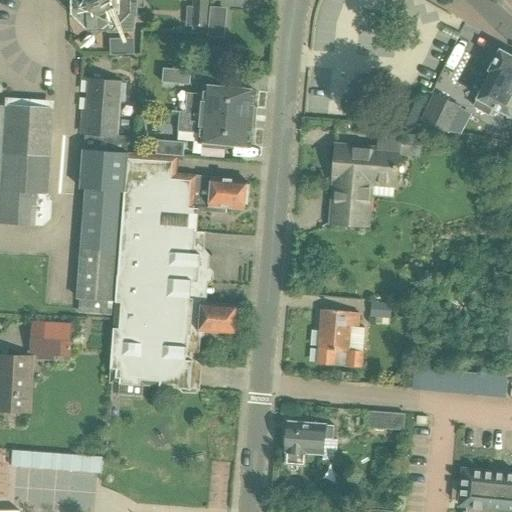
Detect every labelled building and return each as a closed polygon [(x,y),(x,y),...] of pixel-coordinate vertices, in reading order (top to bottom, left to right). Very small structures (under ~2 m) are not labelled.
[(138,17),(139,0),(80,0),(81,10),(94,22),(107,21),(107,30),(136,32),(137,17),(138,17)] [(206,34),(206,28),(207,28),(209,0),(193,0),(193,7),(188,7),(186,26),(193,27),(193,33),(206,34)] [(226,23),(209,21),(208,36),(225,37),(226,23)] [(140,38),(119,39),(120,53),(141,52),(140,38)] [(499,52),(493,48),(489,49),(482,62),(483,64),(490,68),(490,70),(492,72),(487,81),(476,81),(471,89),(478,98),(473,107),(489,115),(493,107),(508,114),(510,130),(511,130),(511,55),(501,50),(499,52)] [(190,84),(191,70),(163,68),(162,82),(190,84)] [(122,81),(89,79),(84,150),(127,153),(128,137),(118,136),(121,102),(125,102),(126,83),(122,83),(122,81)] [(188,112),(252,118),(255,90),(229,88),(229,84),(216,83),(215,87),(205,86),(204,96),(189,95),(188,112)] [(449,133),(461,106),(433,93),(421,121),(449,133)] [(41,226),(48,219),(49,199),(47,196),(51,108),(5,106),(0,181),(0,224),(34,226),(41,226)] [(250,146),(252,118),(188,112),(186,130),(201,131),(200,142),(210,143),(210,146),(224,148),(224,144),(250,146)] [(418,157),(420,136),(377,132),(375,149),(337,146),(334,177),(336,177),(332,222),(369,225),(372,186),(398,188),(400,155),(418,157)] [(184,156),(185,142),(157,140),(156,154),(184,156)] [(78,313),(115,316),(122,222),(123,221),(128,153),(127,153),(84,150),(83,150),(79,189),(86,189),(76,299),(79,299),(78,313)] [(157,155),(128,153),(123,221),(122,222),(115,316),(114,328),(113,328),(110,369),(115,369),(115,379),(119,379),(118,384),(139,386),(139,380),(159,381),(158,387),(189,389),(191,361),(186,361),(187,334),(190,335),(190,334),(167,331),(171,280),(191,281),(191,282),(197,283),(200,255),(195,254),(198,212),(225,213),(226,208),(245,210),(246,195),(249,195),(249,186),(247,186),(247,180),(156,172),(157,155)] [(511,162),(502,162),(498,199),(511,200),(511,162)] [(219,251),(219,267),(231,267),(231,251),(219,251)] [(190,299),(191,282),(191,281),(171,280),(167,331),(190,334),(193,299),(190,299)] [(399,305),(391,305),(391,303),(371,302),(370,315),(397,317),(397,313),(412,314),(412,305),(399,304),(399,305)] [(233,333),(234,329),(236,327),(237,322),(234,320),(235,307),(203,304),(201,330),(233,333)] [(362,368),(363,351),(362,351),(364,329),(359,328),(361,313),(323,310),(319,364),(362,368)] [(70,358),(72,324),(31,321),(28,355),(70,358)] [(0,410),(30,412),(33,358),(0,355),(0,376),(2,377),(0,404),(0,410)] [(476,395),(478,374),(414,369),(413,389),(476,395)] [(403,431),(404,414),(365,412),(363,428),(403,431)] [(335,462),(337,438),(333,437),(334,426),(326,425),(288,422),(286,451),(287,451),(286,464),(304,466),(305,453),(323,454),(323,461),(335,462)] [(221,511),(239,511),(240,469),(222,469),(221,511)] [(511,511),(511,474),(463,470),(460,505),(471,506),(470,511),(468,511),(463,511),(511,511)]
